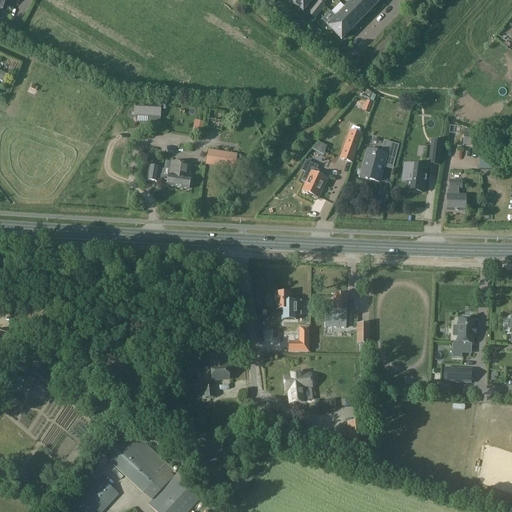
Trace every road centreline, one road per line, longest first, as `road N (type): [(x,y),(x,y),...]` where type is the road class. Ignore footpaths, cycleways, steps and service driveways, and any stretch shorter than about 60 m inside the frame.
road 1 (primary): [(241,241),(511,247)]
road 2 (residential): [(236,492),(259,431),(239,254)]
road 3 (primary): [(0,227),(241,241)]
road 4 (residential): [(236,492),(60,340)]
road 5 (residential): [(265,0),(342,60),(400,0)]
